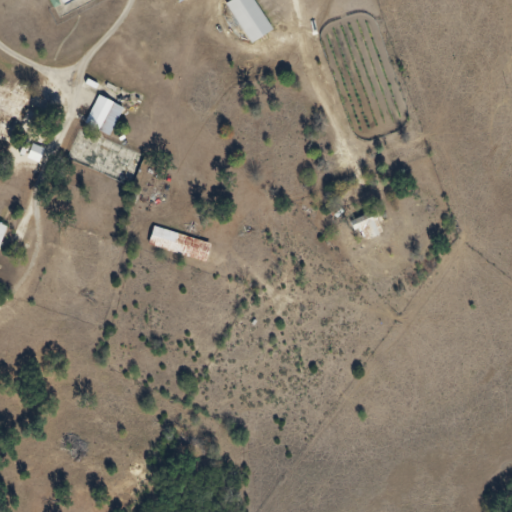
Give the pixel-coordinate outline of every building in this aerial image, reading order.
[(167,0),(173,8),(184,1),(183,0),(167,0)] [(244,0),(236,0),(219,9),(242,50),(265,38),(244,0)] [(0,96),(0,135),(7,137),(11,122),(1,119),(3,112),(12,114),(18,94),(9,91),(7,98),(0,96)] [(77,129),(101,142),(116,115),(92,102),(77,129)] [(375,239),(365,219),(348,228),(358,248),(375,239)] [(205,250),(146,233),(140,252),(199,269),(205,250)]
